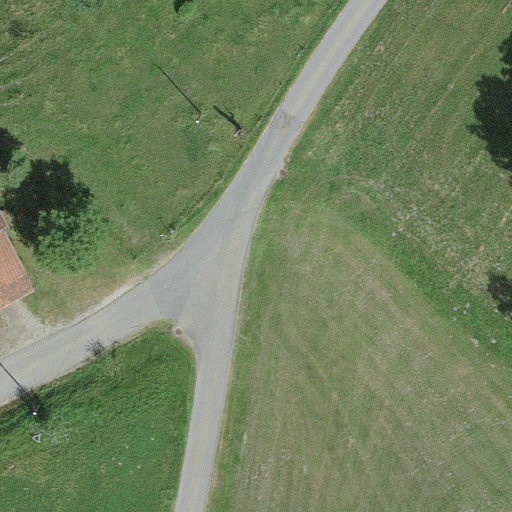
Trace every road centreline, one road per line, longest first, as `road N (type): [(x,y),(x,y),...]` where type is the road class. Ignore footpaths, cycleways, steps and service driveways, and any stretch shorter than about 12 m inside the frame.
road 1 (residential): [(368,0),(201,265)]
road 2 (residential): [(201,265),(217,353),(189,511)]
road 3 (residential): [(201,265),(0,381)]
